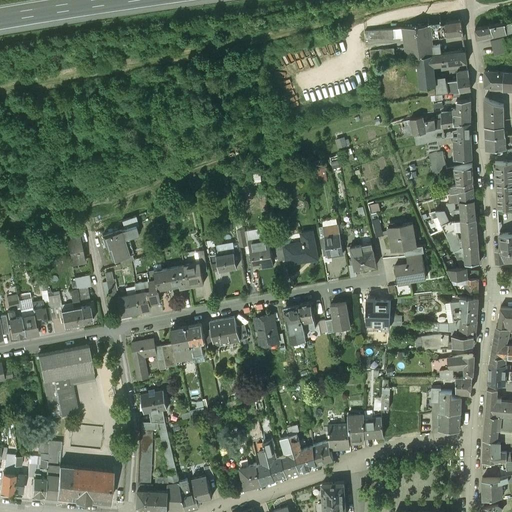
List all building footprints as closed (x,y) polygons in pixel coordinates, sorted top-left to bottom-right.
[(511,19),(495,25),(475,28),(477,38),(511,29),(511,19)] [(441,23),(430,25),(432,38),(454,35),(455,38),(463,38),(461,22),(441,24),(441,23)] [(430,25),(402,28),(403,37),(406,58),(419,56),(431,55),(441,54),(440,45),(433,46),(432,38),(430,25)] [(402,28),(365,31),(365,39),(393,36),(394,38),(403,37),(402,28)] [(504,37),(491,40),(495,54),(507,51),(504,37)] [(394,49),(370,51),(371,60),(395,57),(394,49)] [(441,54),(431,55),(433,67),(467,62),(465,51),(441,54)] [(431,55),(419,56),(421,67),(418,67),(420,89),(429,88),(430,95),(431,95),(435,94),(434,87),(435,87),(435,83),(433,67),(431,55)] [(504,71),(485,71),(484,86),(490,86),(490,90),(503,92),(503,91),(504,71)] [(511,71),(504,71),(503,91),(511,90),(511,71)] [(471,91),(469,77),(457,78),(458,80),(447,82),(449,93),(471,91)] [(442,94),(449,93),(447,82),(435,83),(435,87),(434,87),(435,94),(442,94)] [(501,103),(485,98),(485,118),(504,118),(504,103),(501,103)] [(471,99),(457,101),(457,109),(458,114),(471,113),(471,99)] [(451,112),(442,113),(441,114),(443,127),(453,125),(453,112),(453,109),(451,109),(451,112)] [(458,114),(457,109),(453,109),(453,112),(453,125),(453,126),(459,124),(471,122),(471,113),(458,114)] [(423,115),(410,118),(413,130),(414,134),(426,131),(426,130),(436,128),(435,120),(435,119),(427,121),(426,119),(423,119),(423,115)] [(471,128),(471,122),(459,124),(459,131),(471,128)] [(504,125),(485,125),(485,136),(486,136),(505,134),(508,134),(507,131),(505,131),(504,125)] [(436,128),(426,130),(426,131),(414,134),(416,144),(427,142),(438,139),(445,138),(444,134),(443,127),(436,128)] [(471,128),(459,131),(459,136),(459,139),(471,138),(471,128)] [(505,134),(486,136),(486,149),(506,147),(506,143),(511,141),(511,133),(508,134),(505,134)] [(471,138),(459,139),(459,136),(453,136),(454,148),(453,148),(454,159),(472,158),(471,138)] [(344,137),(335,140),(338,149),(351,145),(348,139),(345,140),(344,137)] [(438,139),(427,142),(429,151),(438,150),(438,149),(440,148),(438,139)] [(339,154),(329,157),(333,169),(343,166),(339,154)] [(442,155),(430,158),(433,173),(447,170),(443,155),(442,156),(442,155)] [(511,160),(495,161),(495,168),(496,169),(497,182),(511,181),(511,160)] [(472,164),(452,168),(452,171),(455,170),(457,184),(473,180),(472,164)] [(457,184),(434,191),(436,195),(445,192),(446,194),(447,193),(450,192),(450,193),(473,186),(473,180),(457,184)] [(511,181),(497,182),(497,200),(511,199),(511,181)] [(473,186),(450,193),(450,192),(447,193),(449,199),(449,204),(454,203),(460,203),(460,200),(474,199),(473,186)] [(474,199),(460,200),(460,203),(461,209),(454,210),(454,203),(449,204),(446,204),(447,212),(445,212),(444,210),(436,211),(438,216),(442,224),(451,220),(462,219),(476,217),(474,199)] [(187,202),(188,212),(196,211),(194,201),(187,202)] [(374,201),(368,203),(371,214),(377,212),(374,201)] [(378,212),(371,214),(376,236),(384,234),(378,212)] [(136,217),(122,221),(125,229),(136,225),(136,226),(139,225),(136,217)] [(476,217),(462,219),(464,244),(478,242),(476,217)] [(321,218),(317,219),(324,262),(332,261),(331,257),(328,257),(322,221),(321,218)] [(336,218),(322,221),(328,257),(331,257),(344,255),(338,224),(337,224),(336,218)] [(417,244),(413,221),(387,226),(391,250),(404,247),(417,245),(417,244)] [(125,229),(102,236),(104,243),(106,242),(112,261),(119,258),(130,255),(125,239),(139,234),(136,226),(136,225),(125,229)] [(244,228),(236,230),(239,248),(247,246),(244,228)] [(312,231),(301,233),(303,242),(284,245),(283,246),(286,260),(287,265),(318,259),(312,231)] [(511,232),(499,233),(500,249),(503,248),(503,251),(511,250),(511,232)] [(80,236),(67,239),(72,262),(85,260),(80,236)] [(282,237),(274,238),(278,261),(286,260),(283,246),(284,245),(282,237)] [(268,239),(249,242),(253,265),(261,264),(262,269),(274,267),(268,239)] [(372,242),(362,243),(366,267),(376,265),(372,242)] [(478,242),(464,244),(464,246),(453,251),(455,255),(456,256),(457,256),(458,256),(459,264),(466,263),(466,267),(478,266),(478,262),(480,262),(478,242)] [(366,267),(362,243),(347,246),(349,255),(352,255),(352,258),(350,258),(351,264),(349,265),(351,275),(356,274),(355,269),(366,267)] [(423,243),(417,244),(417,245),(404,247),(406,254),(407,253),(422,251),(424,250),(423,243)] [(215,247),(208,248),(211,264),(212,264),(214,272),(219,271),(216,255),(217,255),(215,247)] [(511,250),(503,251),(503,248),(500,249),(496,249),(496,248),(495,248),(497,263),(504,262),(504,261),(511,260),(511,250)] [(408,261),(395,264),(398,281),(410,279),(426,276),(422,251),(407,253),(408,261)] [(217,255),(216,255),(219,271),(237,267),(234,252),(217,255)] [(130,255),(119,258),(120,263),(134,259),(132,254),(130,255)] [(205,255),(198,256),(200,262),(201,268),(207,267),(205,255)] [(466,267),(455,268),(451,260),(444,263),(451,279),(478,278),(478,271),(467,271),(466,267)] [(200,262),(184,265),(188,283),(188,286),(204,283),(201,268),(200,262)] [(184,265),(165,269),(168,287),(188,283),(184,265)] [(165,269),(155,271),(158,288),(158,289),(168,287),(165,269)] [(150,280),(135,283),(137,293),(141,310),(150,308),(149,302),(154,301),(152,289),(158,288),(155,271),(148,272),(150,280)] [(478,278),(451,279),(458,292),(478,292),(478,278)] [(113,279),(107,281),(111,300),(117,299),(116,297),(113,279)] [(410,279),(398,281),(398,282),(388,284),(391,297),(398,295),(413,293),(410,279)] [(90,280),(76,283),(77,289),(86,287),(91,286),(90,280)] [(86,287),(77,289),(79,298),(80,303),(86,302),(89,301),(88,296),(88,295),(86,287)] [(137,293),(116,297),(117,299),(120,314),(141,310),(137,293)] [(17,294),(7,296),(9,307),(12,307),(13,309),(14,309),(15,316),(21,315),(21,314),(17,294)] [(59,294),(48,296),(50,306),(52,318),(58,317),(56,307),(62,306),(59,294)] [(376,295),(366,295),(367,325),(390,325),(390,298),(376,298),(376,295)] [(478,296),(460,296),(461,301),(451,301),(454,320),(463,319),(463,320),(477,319),(478,296)] [(65,326),(83,322),(80,306),(80,303),(79,298),(72,299),(74,307),(61,309),(65,326)] [(346,300),(331,303),(333,317),(332,318),(334,328),(335,328),(351,325),(346,300)] [(89,301),(86,302),(87,304),(80,306),(83,322),(93,320),(91,312),(95,311),(93,301),(89,301)] [(311,301),(299,304),(301,315),(304,329),(316,327),(311,301)] [(284,307),(286,319),(301,315),(299,304),(284,307)] [(35,321),(36,321),(52,318),(50,306),(33,309),(34,312),(35,321)] [(511,306),(501,306),(498,324),(497,324),(496,326),(505,327),(511,327),(511,306)] [(21,315),(15,316),(14,309),(13,309),(8,310),(12,335),(25,333),(21,315)] [(34,312),(21,314),(21,315),(25,333),(38,330),(36,321),(35,321),(34,312)] [(5,314),(0,315),(0,329),(1,334),(9,332),(5,314)] [(274,314),(254,318),(259,345),(266,344),(266,345),(268,346),(271,346),(273,343),(279,341),(274,314)] [(402,324),(402,314),(391,314),(391,325),(402,324)] [(301,315),(286,319),(290,340),(293,342),(298,341),(300,338),(305,337),(304,329),(301,315)] [(234,316),(210,321),(212,333),(214,345),(219,344),(219,342),(239,338),(236,326),(234,316)] [(332,318),(325,319),(328,332),(335,331),(335,328),(334,328),(332,318)] [(477,319),(463,320),(448,322),(433,322),(433,330),(438,330),(449,330),(449,329),(455,329),(455,334),(459,335),(475,334),(477,319)] [(201,323),(189,325),(188,325),(194,356),(204,354),(203,348),(205,347),(206,347),(206,346),(201,323)] [(188,325),(185,326),(179,327),(181,340),(173,341),(174,342),(177,359),(194,356),(188,325)] [(245,325),(236,326),(239,338),(240,339),(248,338),(245,325)] [(171,329),(173,341),(181,340),(179,327),(171,329)] [(455,334),(449,334),(449,333),(448,333),(446,332),(421,334),(422,348),(437,347),(437,346),(451,345),(451,346),(474,343),(475,334),(459,335),(455,334)] [(511,342),(507,342),(509,336),(504,334),(495,332),(493,344),(492,348),(491,356),(506,356),(511,356),(511,342)] [(212,333),(206,334),(208,347),(214,345),(212,333)] [(155,338),(135,341),(136,344),(131,345),(134,357),(138,379),(149,377),(145,355),(157,353),(156,345),(155,338)] [(174,342),(162,344),(164,358),(166,365),(178,363),(177,359),(174,342)] [(88,344),(38,354),(50,416),(78,411),(72,383),(95,379),(88,344)] [(162,344),(156,345),(157,353),(160,368),(166,367),(166,365),(164,358),(162,344)] [(474,354),(463,355),(464,366),(464,374),(464,376),(472,376),(473,369),(474,354)] [(450,357),(432,360),(433,371),(440,370),(440,369),(451,367),(450,357)] [(507,362),(505,362),(489,362),(488,383),(506,383),(506,370),(511,371),(511,366),(507,365),(507,362)] [(451,367),(440,369),(440,370),(440,376),(435,376),(435,381),(443,381),(442,376),(448,376),(449,384),(456,384),(456,375),(454,375),(454,367),(451,368),(451,367)] [(11,369),(2,370),(4,378),(12,376),(11,369)] [(464,374),(456,375),(456,384),(456,392),(470,392),(472,376),(464,376),(464,374)] [(452,389),(442,388),(442,385),(432,385),(431,399),(440,399),(439,426),(439,428),(460,428),(461,396),(454,395),(454,394),(452,394),(452,389)] [(390,386),(382,386),(381,407),(389,408),(390,386)] [(155,388),(147,390),(147,392),(140,393),(144,413),(149,412),(163,409),(168,408),(164,389),(155,390),(155,388)] [(486,414),(484,432),(498,433),(500,434),(500,428),(511,429),(511,399),(502,399),(502,397),(497,396),(497,389),(496,389),(487,388),(486,414)] [(204,406),(190,410),(192,415),(204,411),(204,406)] [(151,422),(166,422),(163,409),(149,412),(151,422)] [(364,413),(348,415),(349,422),(350,440),(364,438),(364,435),(364,417),(364,413)] [(382,415),(364,417),(364,435),(378,433),(378,435),(384,434),(382,415)] [(151,422),(140,422),(137,483),(153,483),(153,429),(159,429),(168,466),(175,463),(166,422),(151,422)] [(349,422),(328,424),(330,446),(351,444),(350,440),(349,422)] [(313,445),(299,450),(298,448),(300,447),(301,446),(296,432),(289,435),(300,469),(317,464),(313,445)] [(289,453),(281,456),(287,474),(300,469),(289,435),(281,437),(285,450),(286,451),(288,451),(289,453)] [(497,438),(484,437),(483,459),(500,458),(501,448),(501,444),(501,438),(497,438)] [(112,469),(59,464),(61,440),(49,439),(49,443),(48,452),(47,452),(46,468),(46,474),(58,475),(56,495),(76,496),(75,497),(90,499),(90,498),(109,499),(112,469)] [(273,459),(272,456),(274,456),(275,455),(272,446),(271,446),(269,439),(264,441),(269,460),(275,478),(287,474),(281,456),(273,459)] [(329,440),(313,445),(317,464),(333,458),(330,446),(329,440)] [(262,462),(257,464),(262,483),(275,478),(269,460),(264,441),(258,443),(260,450),(259,450),(262,462)] [(49,443),(39,443),(39,452),(41,452),(47,452),(48,452),(49,443)] [(511,447),(501,448),(500,458),(503,458),(511,456),(511,447)] [(511,456),(503,458),(504,467),(511,465),(511,456)] [(257,462),(249,463),(249,465),(240,467),(245,486),(262,483),(257,464),(257,462)] [(211,464),(204,465),(206,472),(207,472),(209,478),(215,477),(211,464)] [(23,474),(16,473),(16,471),(18,471),(18,465),(15,465),(14,473),(13,490),(21,490),(23,474)] [(35,471),(34,475),(33,475),(33,476),(32,492),(44,493),(45,476),(39,476),(40,471),(35,471)] [(511,471),(502,474),(501,475),(501,476),(502,476),(502,481),(511,478),(511,471)] [(14,473),(3,472),(1,490),(12,491),(13,490),(14,473)] [(206,472),(193,475),(193,476),(196,489),(199,499),(213,495),(209,478),(207,472),(206,472)] [(58,475),(46,474),(45,476),(44,493),(56,495),(58,475)] [(187,508),(179,479),(178,475),(157,476),(157,483),(157,507),(187,508)] [(501,476),(482,477),(483,496),(503,492),(503,491),(504,491),(504,488),(503,488),(502,481),(502,476),(501,476)] [(191,491),(188,477),(179,479),(187,508),(200,504),(199,499),(196,489),(191,491)] [(344,481),(322,483),(324,501),(345,499),(344,481)] [(137,506),(157,507),(157,483),(153,483),(137,483),(137,506)] [(345,511),(345,499),(324,501),(324,511),(345,511)] [(483,505),(483,511),(499,511),(500,511),(502,510),(501,505),(498,503),(483,505)]
